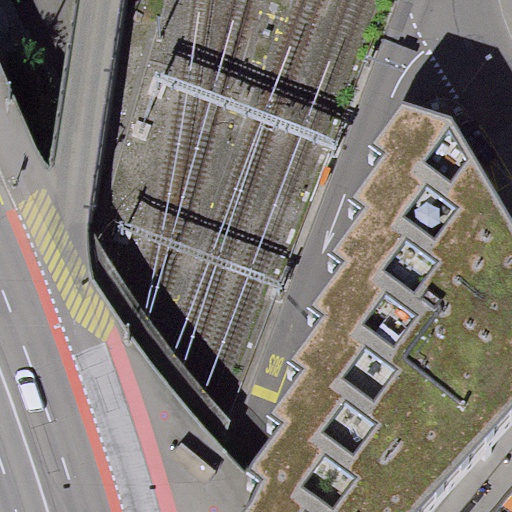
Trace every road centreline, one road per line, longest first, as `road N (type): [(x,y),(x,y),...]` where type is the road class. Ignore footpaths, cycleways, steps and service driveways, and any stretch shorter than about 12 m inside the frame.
road 1 (residential): [(412,511),(259,342),(172,225),(89,69),(68,0)]
road 2 (primary): [(0,368),(48,511)]
